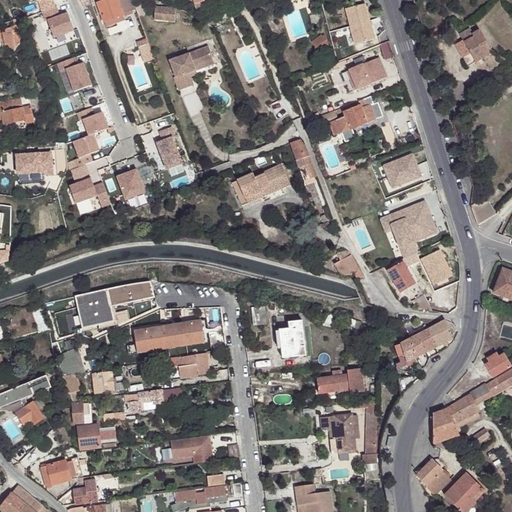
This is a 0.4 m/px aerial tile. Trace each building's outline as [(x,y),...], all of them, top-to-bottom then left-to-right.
[(35,0),(37,5),(40,5),(43,15),(55,11),(52,1),(54,0),(35,0)] [(106,27),(124,20),(122,14),(134,10),(130,0),(109,0),(98,4),(106,27)] [(196,0),(197,5),(206,2),(208,8),(220,5),(218,0),(196,0)] [(345,9),(355,44),(374,39),(365,4),(345,9)] [(173,23),(174,10),(153,8),(152,21),(173,23)] [(43,15),(42,16),(46,25),(48,24),(55,42),(75,34),(68,17),(60,20),(56,10),(55,11),(43,15)] [(311,17),(313,24),(320,22),(317,15),(311,17)] [(124,20),(106,27),(109,36),(128,29),(124,20)] [(11,26),(0,29),(3,47),(7,48),(7,51),(17,57),(19,52),(21,49),(16,25),(11,26)] [(460,44),(453,48),(465,70),(491,55),(478,31),(470,35),(471,38),(460,44)] [(457,38),(460,44),(471,38),(470,35),(468,32),(457,38)] [(329,47),(325,41),(328,40),(325,35),(322,37),(321,36),(313,42),(321,53),(329,47)] [(143,56),(150,54),(144,38),(138,41),(143,56)] [(186,76),(193,73),(191,68),(211,62),(206,49),(167,63),(174,80),(172,80),(176,93),(190,88),(188,82),(186,76)] [(75,59),(58,66),(61,73),(66,71),(74,94),(92,87),(83,64),(78,67),(75,59)] [(387,78),(379,59),(350,71),(358,90),(387,78)] [(191,68),(193,73),(212,66),(211,62),(191,68)] [(195,79),(193,73),(186,76),(188,82),(195,79)] [(342,111),(345,118),(329,125),(334,137),(341,135),(345,144),(355,140),(351,130),(383,118),(377,104),(373,106),(370,98),(342,111)] [(20,100),(0,103),(0,120),(2,120),(3,125),(24,122),(33,120),(30,107),(22,109),(20,100)] [(93,136),(109,130),(102,114),(94,117),(91,109),(77,115),(80,122),(83,121),(89,137),(93,136)] [(336,119),(334,115),(324,119),(316,123),(311,125),(312,129),(336,119)] [(158,146),(167,172),(183,166),(173,140),(175,139),(172,130),(160,134),(164,143),(158,146)] [(89,137),(73,144),(79,160),(75,162),(78,169),(95,163),(92,155),(99,152),(93,136),(89,137)] [(314,182),(321,180),(309,149),(307,142),(306,143),(300,145),(294,147),(302,172),(310,169),(314,182)] [(413,153),(384,165),(393,187),(422,175),(413,153)] [(51,155),(17,158),(18,177),(42,175),(45,177),(46,177),(53,177),(51,155)] [(251,175),(235,182),(242,199),(258,192),(262,199),(289,188),(279,166),(252,178),(251,175)] [(137,171),(118,179),(126,202),(146,194),(137,171)] [(42,175),(18,177),(19,186),(46,183),(45,177),(42,175)] [(91,180),(70,188),(76,205),(98,197),(101,204),(109,200),(103,185),(95,188),(91,180)] [(242,199),(235,182),(230,184),(240,209),(262,199),(258,192),(242,199)] [(486,198),(471,208),(477,224),(478,226),(480,227),(497,216),(486,198)] [(109,200),(101,204),(103,209),(111,206),(109,200)] [(333,214),(328,201),(323,202),(327,216),(333,214)] [(424,203),(387,218),(400,250),(405,260),(407,259),(419,253),(415,243),(438,234),(424,203)] [(387,218),(380,221),(394,252),(400,250),(387,218)] [(441,250),(422,260),(435,286),(454,276),(441,250)] [(0,265),(10,263),(10,251),(6,251),(0,251),(0,265)] [(350,252),(347,253),(339,258),(341,261),(352,255),(350,252)] [(354,258),(352,255),(341,261),(336,264),(342,275),(352,275),(354,274),(358,280),(364,277),(354,258)] [(389,272),(403,295),(418,286),(407,268),(411,266),(407,259),(405,260),(393,266),(395,269),(389,272)] [(511,274),(503,271),(495,294),(511,301),(511,274)] [(111,309),(154,300),(149,283),(149,282),(107,291),(111,309)] [(107,291),(75,299),(82,332),(114,324),(111,309),(107,291)] [(426,296),(414,302),(418,310),(420,310),(422,311),(433,312),(435,313),(426,296)] [(250,308),(252,326),(266,325),(264,306),(250,308)] [(71,308),(58,311),(60,319),(73,316),(71,308)] [(415,359),(454,340),(446,321),(395,347),(400,365),(396,366),(399,371),(417,362),(415,359)] [(202,344),(199,322),(133,333),(135,347),(125,348),(127,357),(202,344)] [(302,322),(288,323),(289,329),(279,330),(281,359),(306,356),(302,322)] [(57,365),(62,380),(76,377),(85,375),(78,348),(62,356),(57,365)] [(511,365),(511,364),(504,352),(499,356),(496,352),(486,357),(487,362),(484,364),(492,377),(511,365)] [(206,355),(158,361),(160,375),(166,374),(166,370),(176,368),(178,381),(208,376),(206,355)] [(166,374),(160,375),(162,383),(178,381),(176,368),(166,370),(166,374)] [(484,400),(485,400),(495,395),(511,384),(511,368),(487,384),(487,383),(479,388),(484,400)] [(348,371),(349,375),(350,392),(350,396),(361,395),(360,370),(348,371)] [(114,392),(111,375),(91,378),(95,396),(114,392)] [(349,375),(340,376),(316,379),(317,395),(336,393),(337,394),(342,394),(350,392),(349,375)] [(62,380),(67,397),(81,393),(76,377),(62,380)] [(50,390),(46,378),(0,396),(0,410),(20,402),(23,409),(14,415),(24,431),(41,420),(30,405),(27,407),(24,401),(50,390)] [(139,387),(139,394),(152,392),(151,385),(139,387)] [(139,394),(134,394),(135,404),(129,405),(130,413),(142,411),(140,403),(153,402),(153,404),(173,402),(173,398),(178,396),(178,388),(152,392),(139,394)] [(470,393),(470,395),(475,405),(485,400),(484,400),(479,388),(470,393)] [(446,410),(454,425),(478,412),(475,405),(470,395),(446,410)] [(140,403),(142,411),(154,409),(153,404),(153,402),(140,403)] [(375,465),(376,402),(347,405),(347,410),(365,408),(365,457),(362,457),(362,458),(362,464),(363,465),(366,465),(375,465)] [(76,426),(85,424),(83,407),(82,405),(74,406),(76,426)] [(83,407),(85,424),(93,423),(90,406),(83,407)] [(229,415),(228,408),(207,412),(208,418),(229,415)] [(114,413),(115,419),(127,418),(125,409),(114,411),(114,413)] [(434,416),(434,445),(459,436),(454,425),(446,410),(434,416)] [(355,439),(355,434),(351,434),(350,416),(318,419),(319,431),(326,430),(333,430),(336,455),(353,453),(351,440),(355,439)] [(103,448),(100,427),(75,430),(78,452),(103,448)] [(328,456),(336,455),(333,430),(326,430),(328,456)] [(473,437),(478,444),(489,436),(484,431),(473,437)] [(212,435),(174,440),(176,459),(197,456),(198,464),(216,462),(212,435)] [(233,459),(243,458),(241,446),(231,447),(233,459)] [(80,475),(74,457),(39,468),(45,487),(80,475)] [(431,461),(416,477),(426,489),(427,488),(442,472),(431,461)] [(442,472),(427,488),(435,496),(450,480),(442,472)] [(482,487),(475,481),(467,472),(445,495),(461,511),(462,511),(475,500),(472,497),(482,487)] [(207,478),(209,488),(225,486),(224,476),(207,478)] [(478,479),(475,481),(482,487),(472,497),(475,500),(477,503),(490,491),(478,479)] [(72,490),(74,506),(97,503),(94,480),(83,481),(84,488),(72,490)] [(246,496),(244,484),(236,485),(237,497),(246,496)] [(230,501),(228,485),(225,486),(209,488),(208,488),(208,492),(199,494),(199,489),(178,492),(179,503),(174,505),(176,511),(177,511),(192,506),(193,509),(214,506),(214,503),(230,501)] [(39,511),(43,507),(17,486),(0,507),(0,508),(4,511),(39,511)] [(315,495),(313,486),(295,488),(298,507),(305,506),(305,511),(332,511),(330,493),(315,495)] [(477,503),(475,500),(462,511),(469,511),(478,504),(477,503)]
